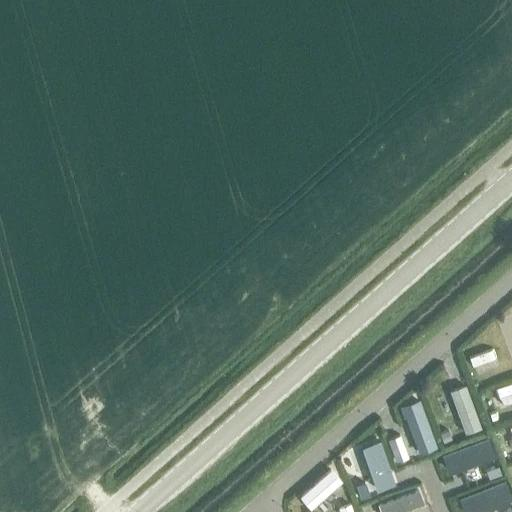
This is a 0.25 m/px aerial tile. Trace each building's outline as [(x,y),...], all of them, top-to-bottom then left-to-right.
[(480,426),(464,384),(449,390),(465,432),(480,426)] [(419,447),(433,441),(421,408),(407,413),(419,447)] [(488,438),(447,454),(452,467),(479,457),(480,461),(487,459),(485,455),(493,452),(488,438)] [(391,475),(379,439),(367,443),(379,479),(391,475)] [(332,463),(302,492),(313,504),(344,475),(332,463)] [(496,484),(463,497),(467,508),(500,496),(496,484)] [(418,488),(377,502),(380,511),(392,511),(423,501),(418,488)] [(350,500),(339,504),(342,511),(344,511),(353,509),(350,500)]
